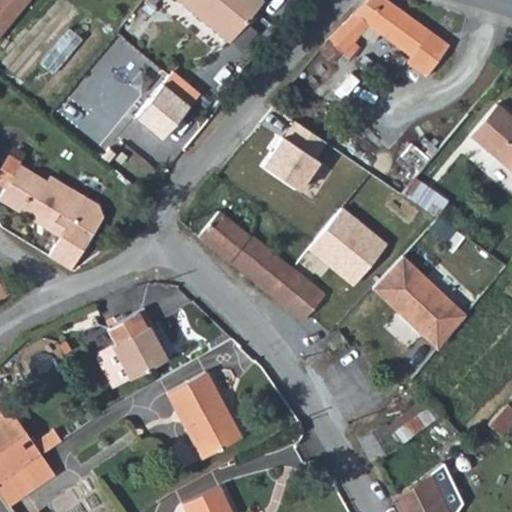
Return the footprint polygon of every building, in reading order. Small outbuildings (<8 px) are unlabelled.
[(0,0),(0,21),(16,0),(0,0)] [(187,0),(229,33),(254,0),(187,0)] [(390,0),(367,0),(333,39),(347,52),(373,25),(396,42),(415,19),(390,0)] [(415,19),(396,42),(412,54),(407,60),(419,69),(441,37),(415,19)] [(441,37),(419,69),(426,74),(450,44),(441,37)] [(135,119),(163,141),(203,94),(174,72),(135,119)] [(511,120),(489,101),(464,129),(511,169),(511,120)] [(261,168),(300,193),(322,165),(315,159),(326,143),(294,123),(261,168)] [(130,156),(124,151),(118,159),(124,164),(130,156)] [(50,252),(71,263),(72,263),(101,212),(100,202),(74,187),(70,190),(19,160),(0,192),(0,195),(21,208),(25,203),(39,211),(36,216),(62,232),(50,252)] [(404,197),(437,214),(428,231),(442,238),(461,203),(414,178),(404,197)] [(307,250),(354,287),(388,245),(340,208),(307,250)] [(198,233),(229,257),(238,247),(249,255),(261,240),(252,232),(249,234),(217,209),(198,233)] [(238,247),(229,257),(305,317),(326,292),(261,240),(249,255),(238,247)] [(405,251),(374,283),(424,332),(455,301),(405,251)] [(0,298),(10,291),(0,280),(0,298)] [(455,301),(424,332),(437,347),(467,313),(455,301)] [(113,342),(130,375),(168,355),(149,322),(154,319),(145,303),(110,323),(118,339),(113,342)] [(330,339),(306,355),(330,395),(338,410),(364,394),(330,339)] [(112,384),(130,375),(113,342),(95,351),(112,384)] [(239,438),(206,372),(167,391),(200,457),(239,438)] [(511,398),(508,395),(490,419),(504,431),(511,421),(511,398)] [(0,475),(40,449),(9,402),(0,408),(0,475)] [(360,440),(362,443),(372,458),(399,439),(388,422),(360,440)] [(0,475),(0,491),(7,500),(52,469),(40,449),(0,475)] [(428,466),(394,496),(403,511),(449,511),(453,510),(428,466)] [(237,511),(223,482),(186,500),(191,511),(237,511)]
